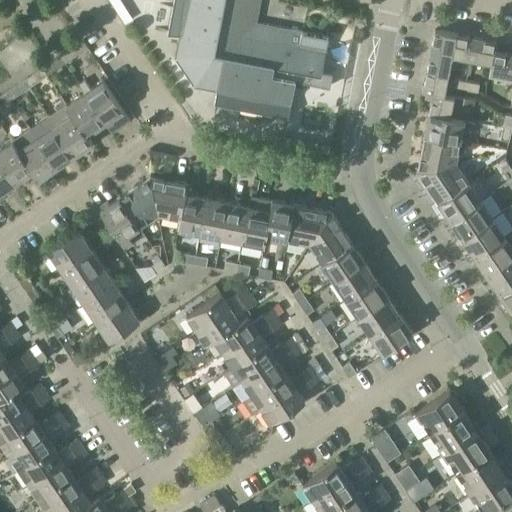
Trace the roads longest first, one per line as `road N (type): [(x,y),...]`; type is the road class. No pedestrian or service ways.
road 1 (residential): [(165,511),(0,269)]
road 2 (residential): [(0,241),(176,124)]
road 3 (residential): [(345,413),(166,511)]
road 4 (residential): [(176,124),(200,150),(360,182)]
road 5 (residential): [(460,340),(360,182)]
road 6 (residential): [(176,124),(93,0)]
road 7 (residential): [(360,182),(381,43)]
road 8 (residential): [(460,340),(345,413)]
